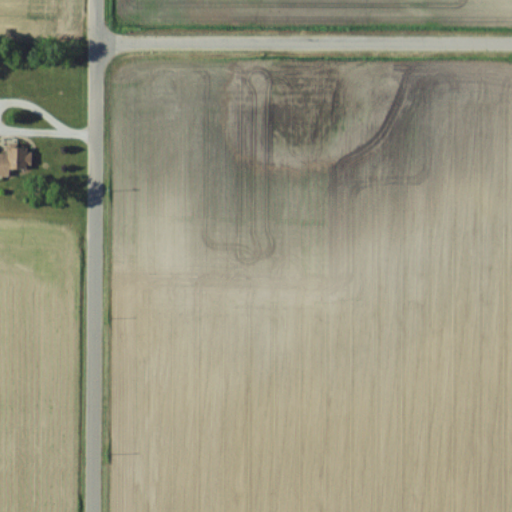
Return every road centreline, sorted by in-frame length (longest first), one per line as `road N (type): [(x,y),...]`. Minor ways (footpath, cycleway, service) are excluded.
road 1 (residential): [(96,511),(99,0)]
road 2 (residential): [(99,47),(511,45)]
